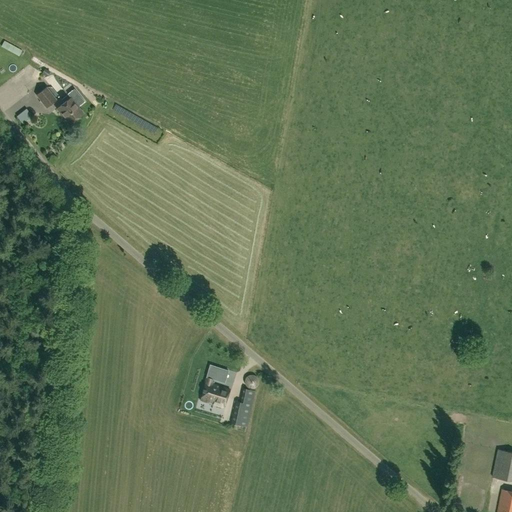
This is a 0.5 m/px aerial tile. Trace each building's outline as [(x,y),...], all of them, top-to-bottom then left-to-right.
[(37,95),(46,107),(56,100),(46,87),(37,95)] [(57,108),(69,124),(83,113),(70,98),(57,108)] [(209,401),(212,402),(210,409),(221,412),(223,405),(224,406),(229,389),(211,384),(214,375),(225,378),(228,371),(210,365),(200,399),(209,402),(209,401)] [(235,401),(231,423),(247,427),(254,391),(243,389),(240,402),(235,401)] [(511,453),(494,451),(490,479),(505,481),(507,466),(511,467),(511,453)] [(497,511),(511,511),(511,491),(502,490),(497,511)]
